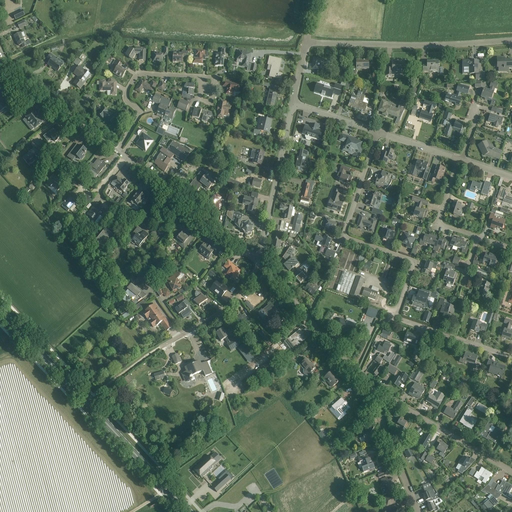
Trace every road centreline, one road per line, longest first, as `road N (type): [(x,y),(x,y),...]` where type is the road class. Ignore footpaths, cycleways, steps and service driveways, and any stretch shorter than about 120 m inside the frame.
road 1 (primary): [(188,511),(0,308)]
road 2 (residential): [(397,314),(412,261),(343,234),(378,132)]
road 3 (unclassified): [(306,44),(511,41)]
road 4 (residential): [(375,392),(257,259)]
road 5 (residential): [(118,150),(257,259)]
road 6 (residential): [(257,259),(292,104)]
road 7 (residential): [(511,470),(375,392)]
road 8 (residential): [(118,150),(138,117),(123,99),(136,73),(201,76)]
road 9 (residential): [(7,67),(118,150)]
road 10 (residential): [(161,346),(234,300),(257,259)]
road 11 (residential): [(419,511),(375,392)]
road 12 (residential): [(511,356),(397,314)]
